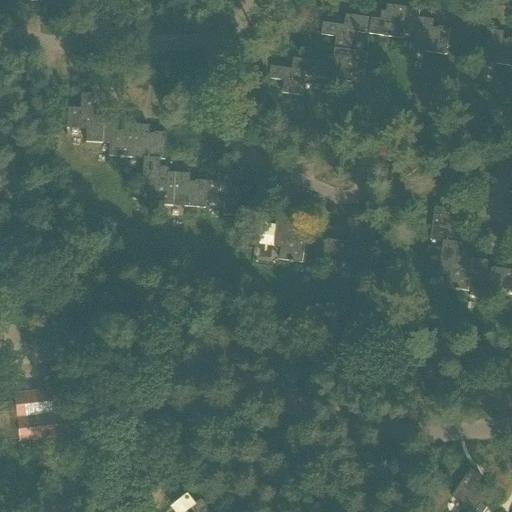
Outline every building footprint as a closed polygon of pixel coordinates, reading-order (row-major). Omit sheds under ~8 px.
[(404,30),(415,31),(417,16),(418,16),(419,8),(386,4),(385,12),(379,11),(379,18),(372,18),(370,34),(403,38),(404,30)] [(335,48),(355,51),(358,32),(370,34),(372,18),(346,14),(344,25),(323,22),(321,35),(336,37),(335,48)] [(450,27),(438,25),(438,27),(433,26),(434,19),(418,16),(417,16),(415,31),(413,49),(446,54),(450,27)] [(511,67),(511,40),(508,40),(508,42),(503,41),(504,33),(487,31),(483,64),(511,67)] [(368,52),(355,51),(335,48),(334,56),(328,55),(327,63),(320,62),(318,78),(351,82),(352,74),(365,76),(366,65),(368,65),(368,61),(367,61),(368,52)] [(294,58),(293,64),(293,69),(271,67),(270,79),(285,81),(283,93),(304,96),(306,76),(318,78),(320,62),(294,58)] [(84,143),(101,144),(102,117),(91,116),(92,94),(80,94),(79,109),(66,108),(65,129),(85,130),(84,143)] [(102,117),(101,144),(108,144),(107,157),(118,158),(118,159),(122,160),(122,158),(131,158),(133,125),(125,125),(124,132),(117,131),(118,118),(102,117)] [(131,158),(143,159),(159,160),(163,160),(165,133),(153,132),(153,134),(148,134),(149,126),(133,125),(131,158)] [(163,206),(172,207),(174,173),(166,173),(166,167),(159,166),(159,160),(143,159),(141,192),(149,193),(148,205),(159,206),(159,208),(163,208),(163,206)] [(218,182),(206,182),(205,202),(224,204),(223,216),(239,217),(241,190),(230,190),(231,175),(231,168),(219,167),(218,182)] [(205,209),(205,202),(206,182),(194,181),(194,183),(189,182),(190,174),(174,173),(172,207),(205,209)] [(431,241),(443,243),(459,245),(464,246),(468,219),(456,218),(456,219),(451,219),(452,211),(435,208),(431,241)] [(302,263),(307,230),(300,229),(301,223),(294,222),(295,215),(278,212),(276,228),(264,227),(261,244),(282,247),(280,260),(291,261),(291,263),(295,264),(295,262),(302,263)] [(351,243),(339,241),(336,262),(355,265),(353,277),(369,279),(373,253),(368,252),(370,238),(365,237),(366,230),(353,228),(351,243)] [(336,268),(336,262),(339,241),(328,239),(327,241),(323,240),(324,233),(307,230),(302,263),(336,268)] [(460,292),(468,293),(472,260),(465,259),(466,253),(459,252),(459,245),(443,243),(439,276),(447,277),(445,289),(456,291),(456,293),(460,293),(460,292)] [(501,297),(502,291),(505,270),(493,269),(493,270),(488,270),(489,262),(472,260),(468,293),(501,297)] [(511,271),(505,270),(502,291),(511,292),(511,271)] [(0,442),(19,440),(15,403),(0,404),(0,442)] [(478,508),(484,511),(485,511),(489,507),(482,502),(490,491),(479,484),(483,478),(472,470),(452,499),(469,510),(471,509),(475,511),(478,508)] [(211,511),(202,501),(191,509),(193,511),(211,511)]
